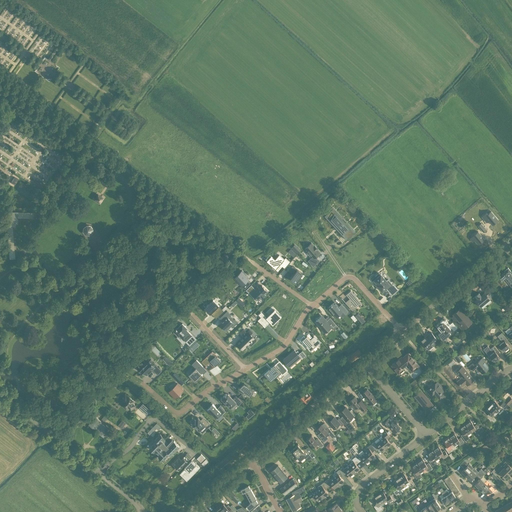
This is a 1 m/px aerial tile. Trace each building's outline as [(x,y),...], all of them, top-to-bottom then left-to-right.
[(97,193),(93,199),(100,204),(104,197),(101,195),(97,193)] [(333,208),(324,216),(336,228),(338,227),(339,229),(341,227),(342,228),(341,229),(344,232),(345,231),(346,233),(343,236),(346,240),(355,232),(345,222),(342,226),(339,222),(342,219),(333,208)] [(11,211),(6,220),(6,227),(9,259),(15,258),(12,226),(15,226),(17,222),(18,218),(35,218),(36,212),(18,212),(11,211)] [(487,217),(483,220),(488,225),(489,225),(493,229),(499,224),(491,215),(488,218),(487,217)] [(85,224),(81,227),(81,231),(84,235),(89,235),(92,232),(93,228),(90,225),(85,224)] [(481,226),(477,229),(480,232),(483,235),(486,232),(481,226)] [(477,234),(471,239),(478,247),(484,242),(477,234)] [(292,247),(297,253),(301,249),(295,243),(292,247)] [(306,247),(305,248),(308,251),(307,253),(310,256),(311,255),(313,257),(308,261),(313,266),(319,261),(315,257),(320,253),(311,243),(306,247)] [(270,254),(267,258),(270,261),(269,262),(274,266),(276,268),(280,264),(284,268),(291,261),(286,257),(284,259),(279,255),(275,259),(273,257),(270,254)] [(296,268),(295,268),(293,266),(292,266),(289,270),(289,271),(292,273),(293,273),(294,274),(290,278),(290,279),(291,279),(295,282),(296,282),(302,274),(302,273),(297,269),(297,270),(296,270),(295,269),(296,269),(296,268)] [(505,272),(499,276),(502,280),(506,277),(511,284),(510,285),(511,287),(511,272),(511,273),(510,272),(511,271),(508,267),(504,271),(505,272)] [(239,273),(235,277),(246,288),(250,284),(249,284),(246,281),(249,278),(242,271),(239,273),(238,272),(239,273)] [(377,283),(377,284),(383,291),(386,287),(392,294),(398,289),(394,284),(393,284),(389,279),(387,280),(381,273),(381,274),(379,272),(376,275),(377,277),(374,279),(377,283)] [(251,285),(246,290),(253,297),(255,296),(255,297),(256,298),(256,297),(258,300),(262,297),(262,296),(264,294),(264,295),(265,294),(264,294),(268,291),(262,285),(258,289),(257,288),(255,289),(251,285)] [(477,298),(475,300),(480,306),(490,298),(489,297),(494,293),(490,288),(481,295),(479,293),(475,296),(477,298)] [(346,302),(346,303),(352,310),(361,303),(356,296),(357,296),(354,292),(353,293),(351,290),(346,295),(350,299),(346,303),(346,302)] [(236,300),(242,307),(246,303),(239,297),(236,300)] [(217,312),(221,308),(211,298),(207,301),(209,303),(205,307),(211,313),(215,309),(217,312)] [(342,311),(345,314),(347,312),(341,305),(339,307),(334,302),(328,307),(336,316),(342,311)] [(454,315),(452,317),(462,330),(471,322),(460,308),(453,313),(454,315)] [(264,314),(259,319),(262,321),(263,320),(268,324),(270,322),(273,324),(281,316),(275,309),(266,317),(264,314)] [(225,320),(220,325),(226,331),(231,326),(232,327),(238,322),(235,319),(234,319),(230,315),(231,315),(227,311),(221,316),(225,320)] [(317,321),(316,322),(321,328),(322,327),(325,331),(326,330),(331,326),(330,325),(331,324),(333,326),(335,328),(335,327),(334,326),(336,325),(337,326),(330,317),(327,320),(328,320),(327,321),(325,319),(324,320),(321,316),(316,320),(317,321)] [(443,319),(441,321),(442,322),(438,326),(442,331),(439,333),(443,339),(448,335),(448,334),(449,333),(448,331),(451,328),(454,331),(457,328),(452,322),(449,324),(448,325),(446,323),(447,322),(448,322),(446,319),(445,319),(444,319),(443,319)] [(187,328),(182,323),(177,328),(176,328),(176,329),(174,331),(179,336),(180,335),(186,341),(192,335),(186,329),(187,328)] [(254,338),(251,334),(253,333),(250,329),(247,332),(243,329),(240,332),(244,336),(237,343),(242,349),(254,338)] [(426,336),(421,341),(428,349),(434,345),(439,341),(432,332),(429,335),(429,336),(428,337),(426,336)] [(502,332),(497,336),(499,339),(501,341),(498,344),(505,351),(510,347),(505,342),(508,340),(502,332)] [(314,345),(316,347),(320,343),(317,339),(316,340),(313,337),(310,340),(307,336),(305,338),(303,336),(299,340),(303,344),(304,342),(306,345),(305,346),(309,350),(314,345)] [(190,348),(192,351),(200,344),(197,341),(190,348)] [(487,346),(483,349),(488,356),(489,355),(495,362),(500,358),(496,353),(498,351),(494,345),(490,349),(487,346)] [(358,349),(350,355),(354,359),(362,353),(358,349)] [(294,350),(284,359),(288,364),(293,360),(295,362),(301,356),(302,358),(306,355),(302,351),(299,354),(299,355),(294,350)] [(209,363),(211,364),(213,363),(215,366),(220,361),(217,358),(218,357),(214,353),(211,356),(211,355),(208,358),(207,357),(204,360),(203,359),(201,361),(206,366),(209,363)] [(400,358),(392,365),(399,373),(403,369),(401,366),(404,364),(408,368),(410,367),(413,370),(418,365),(423,372),(428,368),(423,362),(419,365),(415,360),(416,359),(413,356),(412,357),(408,353),(400,359),(400,358)] [(456,354),(453,357),(458,363),(461,360),(456,354)] [(163,358),(169,365),(173,361),(167,355),(163,358)] [(473,362),(469,366),(473,371),(477,368),(482,373),(489,367),(485,361),(486,360),(483,357),(475,364),(473,362)] [(153,365),(152,364),(151,364),(149,362),(147,364),(143,360),(137,366),(141,370),(142,369),(147,375),(152,370),(157,375),(162,371),(156,365),(154,367),(152,365),(153,365)] [(196,368),(189,375),(195,381),(202,375),(199,371),(203,366),(196,360),(198,362),(194,366),(196,368)] [(275,365),(264,373),(270,380),(280,372),(282,375),(287,370),(283,365),(278,369),(275,365)] [(462,366),(456,372),(462,378),(458,382),(462,386),(465,383),(466,384),(472,378),(462,366)] [(175,372),(172,374),(182,384),(185,382),(175,372)] [(416,380),(409,385),(412,388),(418,383),(416,380)] [(437,381),(427,390),(430,395),(434,392),(440,398),(447,392),(437,381)] [(311,393),(320,385),(317,382),(313,386),(312,385),(308,389),(311,393)] [(169,392),(175,399),(184,390),(178,383),(169,392)] [(244,383),(239,388),(244,391),(243,392),(250,397),(253,391),(248,386),(244,383)] [(359,392),(357,394),(362,399),(365,396),(371,404),(376,400),(367,388),(363,392),(361,390),(359,392)] [(305,392),(298,398),(304,404),(309,400),(312,397),(307,391),(305,392)] [(421,391),(415,396),(426,410),(433,404),(421,391)] [(238,405),(242,402),(236,396),(233,399),(228,394),(227,394),(226,393),(223,396),(224,397),(222,399),(230,408),(236,402),(238,405)] [(129,397),(125,394),(121,399),(125,402),(123,404),(127,408),(128,406),(131,408),(136,403),(129,397)] [(352,403),(349,406),(353,410),(358,406),(362,411),(367,407),(361,399),(359,401),(354,396),(349,400),(352,403)] [(495,400),(490,405),(497,412),(499,413),(503,409),(504,411),(507,408),(506,407),(508,405),(504,401),(502,403),(500,406),(495,400)] [(212,404),(206,410),(210,413),(211,412),(217,419),(225,411),(220,405),(217,408),(212,404)] [(497,412),(490,405),(485,410),(489,413),(485,417),(490,422),(492,420),(494,422),(496,419),(493,416),(497,412)] [(95,407),(92,412),(97,416),(101,411),(95,407)] [(346,407),(340,412),(343,415),(340,418),(351,431),(354,428),(348,420),(353,416),(346,407)] [(246,416),(248,419),(255,413),(250,409),(247,412),(249,414),(246,416)] [(99,429),(103,423),(101,421),(101,420),(95,415),(89,424),(95,428),(96,427),(99,429)] [(334,416),(328,421),(334,429),(339,424),(341,426),(344,424),(339,418),(337,420),(334,416)] [(196,419),(195,419),(194,419),(191,421),(192,422),(191,422),(199,430),(205,425),(207,427),(209,425),(204,420),(202,422),(198,417),(196,419)] [(388,418),(383,423),(386,426),(388,425),(394,432),(400,427),(394,420),(391,422),(388,418)] [(122,420),(118,425),(127,432),(131,426),(122,420)] [(465,423),(470,432),(474,430),(477,434),(483,430),(481,426),(479,428),(477,424),(474,426),(470,420),(465,423)] [(105,425),(103,423),(99,429),(101,431),(99,433),(104,437),(105,434),(106,435),(111,428),(106,424),(105,425)] [(470,432),(465,423),(459,427),(464,433),(461,435),(465,441),(470,438),(467,434),(470,432)] [(321,424),(316,428),(320,434),(318,435),(323,442),(328,438),(327,436),(329,434),(332,438),(335,435),(328,427),(325,429),(321,424)] [(380,439),(387,449),(389,447),(387,446),(391,443),(389,439),(391,438),(386,431),(385,430),(382,432),(383,434),(381,436),(383,437),(380,439)] [(156,441),(150,447),(151,448),(151,449),(152,450),(153,450),(154,451),(155,450),(156,451),(156,452),(157,454),(158,453),(159,455),(159,456),(159,457),(161,459),(162,459),(163,459),(169,453),(170,455),(179,446),(174,441),(172,440),(167,445),(163,441),(165,440),(163,438),(164,437),(160,433),(160,434),(159,434),(158,435),(158,436),(155,439),(156,441)] [(454,433),(449,436),(455,445),(458,443),(460,446),(464,442),(461,437),(458,439),(454,433)] [(311,435),(306,439),(313,447),(317,443),(321,447),(321,446),(322,448),(324,446),(323,445),(318,438),(316,440),(311,435)] [(455,445),(449,436),(443,440),(448,446),(445,448),(449,453),(453,450),(456,448),(454,445),(455,445)] [(374,441),(371,444),(375,449),(378,447),(381,451),(384,448),(386,450),(387,449),(380,439),(375,443),(374,441)] [(330,442),(326,446),(331,451),(335,448),(330,442)] [(295,447),(291,450),(294,454),(294,455),(296,458),(299,461),(301,461),(305,458),(306,458),(308,460),(310,460),(312,458),(313,459),(314,459),(316,462),(319,460),(308,446),(305,449),(301,448),(300,447),(300,446),(298,444),(295,446),(295,447)] [(367,450),(364,452),(372,461),(373,460),(372,458),(375,455),(372,452),(375,449),(371,444),(368,447),(366,448),(366,449),(367,450)] [(438,445),(433,449),(439,458),(442,456),(444,458),(448,455),(445,450),(442,452),(438,445)] [(439,458),(433,449),(427,452),(432,459),(429,460),(433,466),(437,463),(435,460),(439,458)] [(358,454),(355,457),(359,462),(362,460),(365,463),(369,461),(370,462),(372,461),(364,452),(360,456),(358,454)] [(179,457),(172,464),(179,470),(190,458),(186,454),(181,459),(179,457)] [(503,468),(509,473),(511,470),(511,467),(511,466),(511,464),(511,459),(509,456),(505,461),(501,465),(503,468)] [(359,462),(355,457),(352,459),(353,461),(349,464),(356,474),(357,472),(356,471),(359,468),(357,464),(359,462)] [(416,462),(422,470),(426,468),(428,471),(432,468),(428,463),(426,464),(422,458),(416,462)] [(185,468),(180,474),(184,477),(185,475),(187,477),(195,469),(197,470),(200,467),(196,464),(192,460),(190,461),(184,467),(185,468)] [(422,470),(416,462),(411,465),(415,472),(413,473),(417,479),(421,476),(419,473),(422,470)] [(464,468),(461,471),(466,475),(472,469),(473,468),(469,463),(468,464),(466,462),(462,466),(464,468)] [(356,474),(349,464),(344,468),(343,466),(340,469),(344,474),(347,472),(350,476),(353,473),(355,475),(356,474)] [(278,465),(270,471),(280,483),(287,476),(278,465)] [(503,468),(499,472),(505,478),(509,473),(503,468)] [(338,473),(333,477),(341,486),(342,485),(340,483),(344,480),(341,477),(344,474),(340,469),(336,472),(338,473)] [(472,469),(466,475),(470,480),(476,474),(472,469)] [(493,473),(492,475),(498,481),(500,479),(496,475),(493,473)] [(399,478),(404,486),(408,484),(410,487),(415,484),(411,478),(408,480),(404,474),(399,478)] [(341,486),(333,477),(330,479),(329,477),(324,482),(328,487),(331,484),(334,488),(337,485),(339,487),(341,486)] [(293,478),(280,488),(285,495),(298,485),(297,485),(293,478)] [(404,486),(399,478),(393,481),(397,487),(395,489),(399,495),(403,492),(401,489),(404,486)] [(479,488),(485,482),(480,478),(474,484),(479,488)] [(322,486),(317,489),(325,499),(326,497),(325,495),(328,493),(325,489),(328,487),(324,482),(321,484),(322,486)] [(485,482),(479,488),(483,492),(486,489),(488,491),(492,487),(490,485),(489,486),(485,482)] [(249,485),(241,489),(243,493),(245,492),(251,502),(246,506),(249,510),(258,503),(256,499),(251,488),(250,488),(249,485)] [(293,496),(287,499),(293,510),(300,506),(297,501),(302,499),(299,494),(305,490),(303,486),(291,492),(293,496)] [(444,491),(441,487),(439,489),(441,493),(442,494),(439,496),(441,498),(442,500),(441,501),(443,505),(450,500),(444,491)] [(325,499),(317,489),(313,493),(311,491),(308,494),(313,499),(315,497),(318,500),(322,498),(323,500),(325,499)] [(446,489),(444,491),(450,500),(456,497),(454,494),(453,492),(452,491),(449,493),(446,489)] [(377,495),(383,503),(386,500),(389,504),(393,501),(387,492),(385,494),(383,491),(377,495)] [(383,503),(377,495),(372,498),(376,504),(374,506),(378,511),(382,509),(380,505),(383,503)] [(436,500),(430,503),(435,510),(440,507),(436,500)] [(432,511),(435,510),(430,503),(429,501),(424,505),(426,506),(429,511),(432,511)] [(330,511),(334,511),(340,508),(337,503),(327,509),(328,511),(330,511)]
